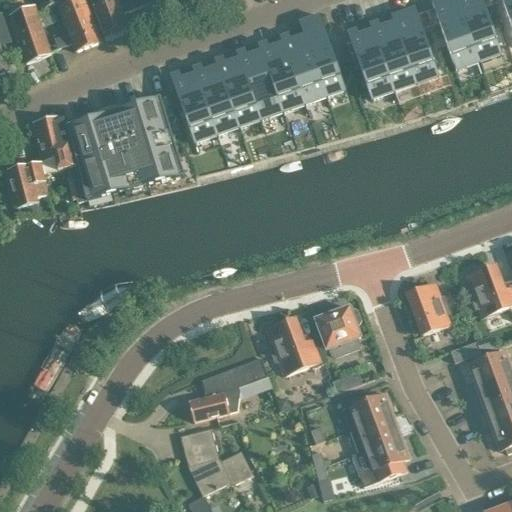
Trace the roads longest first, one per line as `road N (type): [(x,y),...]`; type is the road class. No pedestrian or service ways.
road 1 (tertiary): [(37,511),(109,382),(142,341),(213,300),(365,262)]
road 2 (tertiary): [(0,125),(310,0)]
road 3 (residential): [(511,470),(465,487),(411,390),(365,262)]
road 4 (tertiary): [(365,262),(511,211)]
